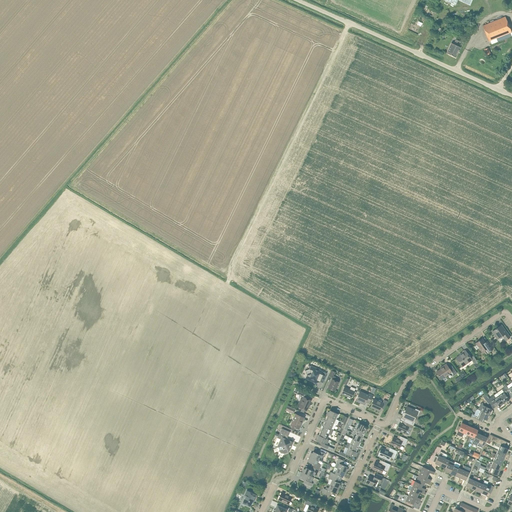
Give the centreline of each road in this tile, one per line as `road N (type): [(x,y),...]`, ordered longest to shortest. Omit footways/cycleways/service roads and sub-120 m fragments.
road 1 (unclassified): [(511,96),(296,0)]
road 2 (residential): [(261,511),(274,484),(291,474),(323,402),(378,423)]
road 3 (residential): [(378,423),(387,422),(408,377),(498,314),(511,320)]
